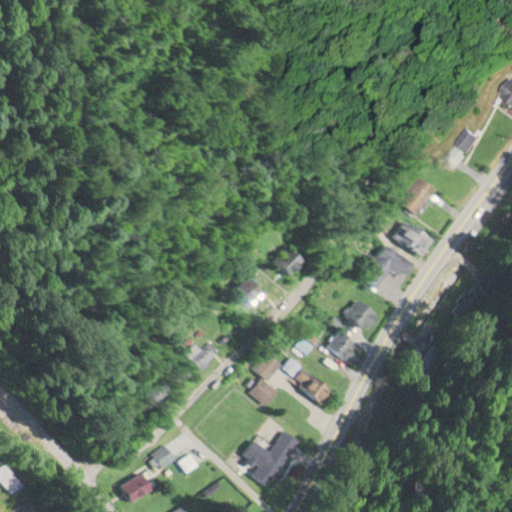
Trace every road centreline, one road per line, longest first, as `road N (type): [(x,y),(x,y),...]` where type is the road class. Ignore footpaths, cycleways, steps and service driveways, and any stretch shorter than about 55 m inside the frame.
road 1 (tertiary): [(511,149),(382,348),(290,511)]
road 2 (residential): [(331,229),(317,265),(270,319),(180,411),(89,483)]
road 3 (residential): [(0,383),(112,511)]
road 4 (residential): [(278,511),(173,417)]
